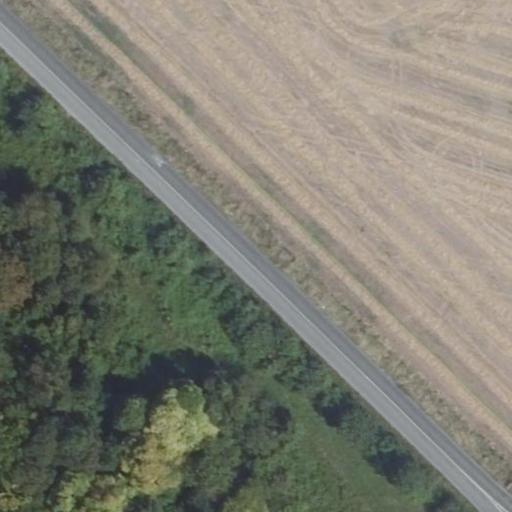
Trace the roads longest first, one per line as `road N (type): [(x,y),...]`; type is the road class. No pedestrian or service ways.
road 1 (tertiary): [(0,32),(470,481)]
road 2 (track): [(382,511),(316,440),(275,411),(164,360),(130,300),(0,169)]
